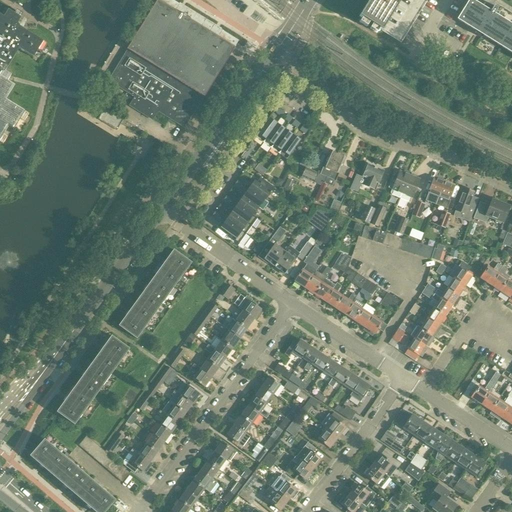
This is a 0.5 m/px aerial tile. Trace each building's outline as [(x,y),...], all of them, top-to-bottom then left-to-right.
[(132,106),(152,118),(156,111),(184,128),(238,41),(221,30),(222,29),(180,3),(179,4),(172,0),(157,0),(107,81),(136,99),(132,106)] [(401,43),(410,28),(427,0),(369,0),(359,17),(382,31),(401,43)] [(511,25),(494,14),(498,8),(494,6),(490,12),(470,0),(469,0),(457,20),(511,53),(511,25)] [(0,144),(2,145),(6,139),(2,136),(8,127),(13,130),(19,120),(23,123),(27,116),(4,101),(13,87),(6,83),(9,78),(10,76),(4,72),(6,69),(18,50),(32,58),(36,51),(40,54),(46,46),(21,30),(22,27),(21,22),(18,21),(19,19),(16,17),(8,12),(3,19),(0,17),(0,72),(0,73),(0,144)] [(255,137),(263,143),(276,124),(269,118),(255,137)] [(263,143),(270,148),(284,129),(276,124),(263,143)] [(299,131),(305,135),(308,130),(302,126),(299,131)] [(270,148),(278,154),(292,135),(284,129),(270,148)] [(292,135),(278,154),(286,160),(290,155),(295,158),(298,152),(294,149),(300,141),(292,135)] [(321,175),(305,168),(301,177),(314,182),(314,181),(321,184),(322,182),(324,183),(326,177),(329,178),(336,163),(334,162),(338,154),(330,150),(323,167),(324,168),(321,175)] [(324,183),(322,182),(321,184),(314,201),(318,203),(326,184),(331,186),(333,181),(335,181),(345,157),(338,154),(334,162),(336,163),(329,178),(326,177),(324,183)] [(252,161),(249,166),(253,169),(257,164),(252,161)] [(375,190),(383,171),(368,165),(362,178),(356,175),(350,189),(358,193),(362,185),(375,190)] [(391,195),(399,198),(409,175),(409,173),(404,171),(402,173),(399,171),(391,190),(392,190),(390,193),(391,195)] [(239,178),(244,182),(248,176),(243,173),(239,178)] [(409,175),(399,198),(410,203),(419,180),(416,178),(416,176),(412,174),(410,176),(409,175)] [(254,181),(248,189),(264,200),(266,196),(268,197),(274,188),(260,177),(256,182),(254,181)] [(286,178),(282,188),(289,194),(292,188),(290,186),(292,180),(286,178)] [(425,201),(435,204),(444,182),(433,178),(428,192),(425,201)] [(278,179),(275,184),(281,187),(284,181),(278,179)] [(234,186),(238,189),(242,184),(237,181),(234,186)] [(444,182),(435,204),(447,209),(450,201),(448,200),(454,187),(444,182)] [(454,215),(470,221),(474,210),(478,199),(472,196),(473,192),(464,188),(458,203),(454,215)] [(228,194),(232,197),(236,192),(232,189),(228,194)] [(248,189),(242,196),(258,208),(262,211),(268,203),(264,200),(248,189)] [(222,202),(227,205),(231,200),(226,196),(222,202)] [(242,196),(237,204),(253,215),(258,208),(242,196)] [(339,211),(342,202),(334,199),(331,208),(339,211)] [(488,217),(503,223),(509,207),(492,200),(489,206),(480,202),(473,218),(486,223),(488,217)] [(411,215),(419,218),(425,204),(417,201),(411,215)] [(217,209),(221,213),(225,208),(221,204),(217,209)] [(237,204),(231,212),(251,226),(257,218),(253,215),(237,204)] [(304,205),(301,209),(306,213),(310,209),(304,205)] [(358,220),(369,224),(375,210),(364,205),(358,220)] [(370,224),(378,227),(385,209),(378,205),(370,224)] [(317,210),(312,217),(325,227),(333,217),(317,210)] [(436,225),(445,229),(450,215),(442,211),(436,225)] [(211,217),(216,220),(219,215),(215,212),(211,217)] [(231,212),(226,220),(246,234),(251,226),(231,212)] [(336,224),(341,228),(347,222),(341,217),(336,224)] [(393,236),(397,237),(402,238),(409,220),(400,217),(393,236)] [(246,234),(226,220),(220,228),(235,239),(234,241),(239,244),(246,234)] [(353,230),(360,233),(362,226),(356,223),(353,230)] [(263,260),(274,267),(289,246),(284,252),(275,245),(277,243),(285,232),(279,227),(259,254),(264,258),(263,260)] [(361,237),(367,239),(370,228),(365,227),(361,237)] [(367,239),(372,241),(375,230),(370,228),(367,239)] [(372,241),(377,242),(381,232),(375,230),(372,241)] [(505,241),(508,234),(507,232),(503,231),(500,239),(505,241)] [(377,242),(383,244),(386,233),(381,232),(377,242)] [(383,244),(388,246),(391,235),(386,233),(383,244)] [(503,244),(511,247),(511,235),(508,234),(505,241),(503,244)] [(388,246),(394,247),(397,237),(393,236),(391,235),(388,246)] [(394,247),(399,249),(402,238),(397,237),(394,247)] [(315,241),(315,242),(320,246),(323,241),(318,238),(315,241)] [(399,249),(404,251),(408,240),(402,238),(399,249)] [(455,239),(452,247),(458,249),(461,241),(455,239)] [(404,251),(410,252),(413,242),(408,240),(404,251)] [(410,252),(415,254),(418,243),(413,242),(410,252)] [(289,246),(274,267),(284,275),(296,257),(302,261),(303,259),(312,247),(312,246),(307,243),(299,253),(289,246)] [(415,254),(420,256),(424,245),(418,243),(415,254)] [(420,256),(426,257),(429,247),(424,245),(420,256)] [(435,248),(431,259),(439,262),(440,260),(442,261),(445,252),(442,251),(444,247),(438,245),(437,249),(435,248)] [(313,277),(316,271),(319,267),(314,263),(321,251),(314,247),(304,263),(307,265),(303,270),(302,270),(295,282),(305,288),(313,277)] [(426,257),(431,259),(435,248),(429,247),(426,257)] [(451,249),(450,257),(456,259),(457,254),(458,251),(451,249)] [(118,327),(136,339),(191,263),(173,250),(118,327)] [(339,270),(344,273),(348,267),(351,258),(341,254),(335,264),(340,268),(339,270)] [(454,265),(448,275),(454,279),(465,286),(472,276),(467,273),(470,268),(461,262),(458,267),(454,265)] [(480,278),(490,285),(502,267),(497,264),(493,270),(487,267),(480,278)] [(305,288),(315,295),(325,279),(331,269),(326,266),(321,274),(316,271),(313,277),(305,288)] [(346,279),(351,283),(358,274),(348,267),(344,273),(348,276),(346,279)] [(490,285),(500,292),(508,280),(502,276),(507,270),(502,267),(490,285)] [(361,289),(362,289),(367,280),(358,274),(351,283),(361,289)] [(315,295),(325,302),(337,283),(336,283),(335,285),(325,279),(315,295)] [(454,279),(447,289),(459,296),(465,286),(454,279)] [(367,280),(362,289),(372,296),(378,287),(367,280)] [(500,292),(509,298),(511,294),(511,282),(508,280),(500,292)] [(325,302),(335,308),(343,297),(337,293),(341,286),(337,283),(325,302)] [(226,284),(220,294),(227,299),(233,289),(226,284)] [(428,284),(425,289),(452,306),(455,302),(457,304),(461,298),(458,297),(459,296),(447,289),(444,294),(437,290),(428,284)] [(437,303),(434,308),(445,316),(452,306),(425,289),(421,294),(430,300),(431,299),(437,303)] [(335,308),(345,315),(352,303),(355,299),(357,296),(352,293),(348,300),(343,297),(335,308)] [(387,293),(384,298),(380,304),(386,308),(388,304),(392,307),(397,300),(387,293)] [(246,296),(238,307),(243,311),(254,319),(256,321),(262,313),(260,311),(261,310),(256,307),(258,304),(253,301),(252,303),(250,302),(252,300),(246,296)] [(352,303),(345,315),(355,321),(363,310),(365,306),(355,299),(352,303)] [(212,304),(206,313),(210,317),(217,307),(212,304)] [(434,308),(427,318),(439,326),(445,316),(434,308)] [(355,321),(365,328),(372,316),(363,310),(355,321)] [(243,311),(236,320),(247,329),(254,319),(243,311)] [(206,313),(199,323),(203,326),(210,317),(206,313)] [(372,316),(365,328),(369,331),(368,333),(373,337),(374,334),(375,335),(378,330),(383,333),(387,326),(383,323),(372,316)] [(225,321),(222,325),(240,338),(247,329),(236,320),(232,318),(228,323),(225,321)] [(417,326),(432,336),(433,336),(435,337),(438,332),(436,330),(439,326),(427,318),(420,328),(417,326)] [(199,323),(192,333),(196,336),(203,326),(199,323)] [(225,335),(221,340),(233,348),(240,338),(222,325),(218,330),(225,335)] [(414,338),(426,346),(432,336),(417,326),(411,336),(414,338)] [(404,332),(398,328),(392,338),(398,342),(404,332)] [(196,336),(192,333),(185,341),(190,344),(196,336)] [(56,413),(74,425),(129,349),(111,336),(56,413)] [(426,346),(414,338),(407,349),(419,357),(420,356),(422,357),(426,352),(423,350),(426,346)] [(221,340),(214,349),(225,358),(233,348),(221,340)] [(293,352),(302,358),(310,347),(300,340),(297,345),(292,342),(285,354),(289,357),(293,352)] [(211,354),(207,359),(218,367),(225,358),(214,349),(208,345),(205,349),(211,354)] [(312,365),(320,353),(310,347),(302,358),(308,362),(303,368),(308,372),(312,365)] [(182,356),(177,352),(168,365),(173,368),(182,356)] [(312,365),(323,372),(330,360),(320,353),(312,365)] [(207,359),(200,369),(211,377),(218,367),(207,359)] [(328,385),(340,366),(330,360),(323,372),(332,378),(328,385)] [(211,377),(200,369),(194,364),(190,369),(197,373),(193,378),(204,387),(211,377)] [(274,370),(288,380),(291,375),(287,372),(288,371),(278,364),(274,370)] [(336,381),(343,385),(350,373),(340,366),(328,385),(332,388),(336,381)] [(167,367),(158,379),(163,382),(172,370),(167,367)] [(470,398),(480,405),(500,375),(495,372),(483,390),(478,386),(470,398)] [(343,385),(353,391),(360,380),(350,373),(343,385)] [(480,405),(490,411),(501,396),(494,392),(495,390),(492,388),(497,380),(500,383),(504,378),(500,375),(480,405)] [(269,377),(262,387),(273,395),(280,385),(269,377)] [(158,379),(151,388),(156,392),(163,382),(158,379)] [(360,380),(353,391),(363,398),(371,387),(360,380)] [(174,390),(192,403),(199,393),(188,385),(183,381),(176,391),(174,390)] [(294,394),(305,401),(308,397),(287,382),(283,387),(294,395),(294,394)] [(262,387),(255,396),(266,404),(273,395),(262,387)] [(146,394),(144,398),(149,401),(151,398),(153,395),(156,392),(151,388),(146,394)] [(174,397),(170,402),(185,413),(192,403),(174,390),(171,395),(174,397)] [(266,419),(269,414),(262,409),(266,404),(255,396),(248,406),(259,414),(266,419)] [(498,416),(500,418),(511,400),(511,398),(508,396),(504,403),(499,400),(490,411),(491,412),(490,414),(497,419),(498,416)] [(302,410),(308,414),(313,407),(318,410),(321,405),(311,398),(304,407),(302,410)] [(511,400),(500,418),(511,424),(511,422),(511,400)] [(161,410),(178,422),(185,413),(170,402),(169,401),(162,411),(161,410)] [(248,406),(241,415),(252,423),(259,414),(248,406)] [(342,408),(339,413),(350,421),(355,413),(346,406),(344,409),(342,408)] [(292,408),(285,418),(290,421),(297,411),(292,408)] [(163,419),(160,424),(171,432),(178,422),(161,410),(157,415),(163,419)] [(321,424),(326,428),(338,438),(342,433),(344,435),(348,430),(345,428),(341,424),(344,420),(333,412),(331,416),(329,415),(321,424)] [(402,429),(413,436),(423,421),(412,414),(402,429)] [(241,415),(233,425),(245,433),(252,423),(241,415)] [(285,418),(278,427),(283,431),(290,421),(285,418)] [(296,418),(289,426),(298,432),(302,427),(301,427),(303,424),(296,418)] [(413,436),(424,443),(433,428),(423,421),(413,436)] [(160,424),(153,434),(164,442),(171,432),(160,424)] [(245,433),(233,425),(226,435),(233,440),(231,442),(241,449),(250,437),(245,433)] [(298,432),(289,426),(286,430),(294,437),(298,432)] [(278,427),(270,437),(276,440),(283,431),(278,427)] [(338,438),(326,428),(322,433),(320,430),(316,435),(319,438),(318,438),(330,447),(338,438)] [(424,443),(434,450),(443,435),(433,428),(424,443)] [(153,434),(146,444),(157,451),(164,442),(153,434)] [(444,456),(454,442),(443,435),(434,450),(437,452),(435,459),(440,462),(444,456)] [(83,449),(91,440),(86,436),(79,445),(83,449)] [(121,440),(115,436),(106,450),(112,454),(121,440)] [(270,437),(263,446),(268,450),(276,440),(270,437)] [(105,511),(115,500),(66,458),(44,439),(30,456),(94,511),(105,511)] [(91,440),(83,449),(87,453),(95,443),(91,440)] [(221,441),(214,451),(229,462),(236,452),(221,441)] [(390,447),(401,454),(405,448),(394,441),(390,447)] [(444,456),(455,463),(464,449),(454,442),(444,456)] [(99,447),(95,443),(87,453),(91,456),(99,447)] [(307,443),(297,456),(313,469),(321,459),(313,452),(315,449),(307,443)] [(146,444),(139,453),(150,461),(157,451),(146,444)] [(268,450),(263,446),(260,451),(254,459),(259,462),(265,454),(268,450)] [(99,447),(91,456),(96,460),(103,451),(99,447)] [(150,461),(139,453),(132,448),(129,453),(132,455),(125,466),(134,473),(138,468),(143,471),(143,470),(146,472),(149,467),(147,465),(150,461)] [(455,463),(465,470),(475,455),(464,449),(455,463)] [(108,455),(103,451),(96,460),(100,464),(108,455)] [(214,451),(207,461),(218,469),(222,471),(229,462),(214,451)] [(406,458),(411,461),(415,455),(410,452),(406,458)] [(269,453),(266,458),(274,464),(277,459),(269,453)] [(411,461),(410,463),(415,467),(420,470),(426,462),(426,461),(416,454),(415,455),(411,461)] [(113,459),(108,455),(100,464),(105,468),(113,459)] [(381,455),(373,465),(385,474),(384,474),(389,478),(397,468),(381,455)] [(475,455),(465,470),(475,477),(485,463),(475,455)] [(313,469),(297,456),(295,456),(286,468),(293,473),(294,471),(305,480),(313,469)] [(274,464),(266,458),(262,463),(270,469),(274,464)] [(113,459),(105,468),(109,472),(117,463),(113,459)] [(207,461),(200,471),(211,479),(218,469),(207,461)] [(118,463),(117,463),(109,472),(114,475),(121,466),(118,463)] [(410,463),(404,471),(418,481),(421,478),(424,473),(420,470),(415,467),(410,463)] [(385,474),(373,465),(365,475),(381,487),(389,478),(384,474),(385,474)] [(125,470),(121,466),(114,475),(117,479),(125,470)] [(427,472),(432,475),(436,469),(431,466),(427,472)] [(129,473),(125,470),(117,479),(122,482),(129,473)] [(210,492),(217,483),(211,479),(200,471),(193,480),(204,488),(210,492)] [(437,478),(443,482),(446,476),(441,473),(437,478)] [(279,478),(272,487),(288,499),(296,489),(285,480),(284,481),(279,478)] [(197,498),(204,488),(193,480),(186,490),(197,498)] [(448,485),(453,488),(456,483),(451,480),(448,485)] [(236,482),(229,491),(234,495),(241,486),(236,482)] [(353,490),(350,494),(366,507),(376,494),(366,486),(364,489),(357,484),(357,485),(355,482),(350,488),(353,490)] [(456,483),(453,488),(463,495),(466,490),(456,483)] [(433,508),(437,511),(450,511),(456,505),(446,497),(450,492),(439,484),(430,496),(437,502),(433,508)] [(245,485),(242,489),(250,495),(253,491),(245,485)] [(288,499),(272,487),(271,488),(270,486),(261,498),(268,503),(270,501),(281,510),(288,499)] [(250,495),(242,489),(237,495),(251,504),(254,499),(249,496),(250,495)] [(190,508),(197,498),(186,490),(179,500),(190,508)] [(234,495),(229,491),(223,500),(228,504),(234,495)] [(392,496),(388,501),(397,508),(401,503),(398,501),(401,497),(396,493),(393,497),(392,496)] [(366,507),(350,494),(346,499),(343,497),(339,502),(349,510),(347,511),(362,511),(366,507)] [(419,503),(408,495),(405,499),(415,507),(419,503)] [(187,511),(190,508),(179,500),(172,509),(175,511),(187,511)] [(397,508),(388,501),(379,511),(393,511),(396,509),(396,510),(397,508)] [(220,503),(214,510),(216,511),(220,511),(225,507),(220,503)] [(401,503),(397,508),(396,510),(399,511),(401,511),(405,507),(401,503)]
